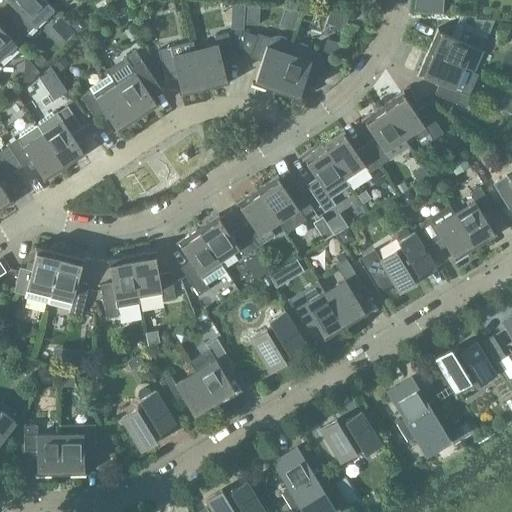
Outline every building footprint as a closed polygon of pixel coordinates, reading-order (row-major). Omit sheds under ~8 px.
[(9,0),(0,9),(0,26),(17,45),(54,8),(45,0),(9,0)] [(45,0),(54,8),(61,0),(45,0)] [(416,0),(415,12),(426,12),(427,1),(416,0)] [(353,24),(362,24),(363,14),(353,14),(353,24)] [(227,15),(227,27),(230,27),(242,28),(243,16),(231,15),(227,15)] [(0,59),(17,45),(0,26),(0,59)] [(438,28),(427,52),(464,68),(475,73),(484,51),(482,50),(487,39),(464,29),(459,40),(438,31),(439,29),(438,28)] [(243,31),(242,52),(250,55),(250,57),(261,61),(254,83),(252,82),(252,83),(276,92),(292,45),(289,41),(285,38),(280,36),(275,36),(270,38),(258,33),(257,36),(243,31)] [(217,45),(195,50),(205,89),(230,83),(229,82),(227,82),(222,60),(234,57),(228,33),(215,36),(217,45)] [(326,39),(322,52),(326,53),(342,58),(346,46),(330,41),(326,39)] [(205,89),(195,50),(193,41),(158,50),(164,74),(176,71),(182,93),(180,94),(180,95),(205,89)] [(292,45),(276,92),(300,100),(301,99),(299,98),(306,77),(318,81),(326,57),(313,52),(310,48),(306,45),(301,43),(296,43),(292,45)] [(106,71),(109,75),(138,118),(159,104),(159,103),(157,104),(152,96),(161,90),(159,88),(161,87),(136,51),(106,71)] [(427,52),(417,75),(418,76),(419,74),(440,83),(435,94),(458,104),(466,108),(471,96),(469,95),(470,94),(478,74),(475,73),(464,68),(427,52)] [(138,118),(109,75),(89,88),(91,91),(81,97),(95,118),(105,111),(118,130),(116,131),(117,132),(138,118)] [(404,91),(382,105),(404,138),(413,133),(418,140),(429,133),(433,140),(444,133),(425,105),(415,112),(403,93),(404,92),(404,91)] [(404,138),(382,105),(361,119),(362,121),(363,119),(376,138),(366,145),(380,166),(390,159),(385,151),(404,138)] [(38,125),(38,126),(65,167),(86,152),(86,151),(84,152),(72,134),(82,127),(68,106),(57,113),(53,112),(39,122),(38,125)] [(65,167),(38,126),(37,126),(33,125),(19,135),(19,139),(8,146),(22,167),(32,160),(45,179),(43,180),(44,181),(65,167)] [(343,133),(345,132),(344,131),(323,145),(345,178),(364,165),(369,173),(380,166),(366,145),(356,152),(343,133)] [(345,178),(323,145),(302,159),(302,160),(304,159),(317,178),(306,184),(325,212),(336,205),(331,198),(350,186),(345,178)] [(0,209),(13,200),(12,199),(11,200),(0,183),(0,181),(9,175),(0,162),(0,209)] [(314,210),(300,189),(290,196),(277,177),(279,176),(278,175),(257,189),(279,222),(278,222),(286,234),(287,233),(286,231),(305,219),(304,217),(314,210)] [(507,175),(493,184),(510,211),(511,209),(511,179),(510,180),(507,175)] [(474,201),(455,213),(475,247),(497,234),(496,233),(495,234),(483,215),(493,208),(480,187),(469,193),(474,201)] [(250,222),(240,228),(254,249),(275,235),(270,227),(278,222),(279,222),(257,189),(235,203),(236,204),(238,203),(250,222)] [(475,247),(455,213),(435,226),(430,218),(419,224),(432,246),(443,239),(454,259),(453,260),(453,261),(475,247)] [(219,214),(197,228),(219,261),(239,248),(244,256),(254,249),(240,228),(230,235),(218,216),(219,215),(219,214)] [(219,261),(197,228),(176,242),(177,243),(178,242),(191,261),(181,268),(199,295),(210,289),(207,284),(226,271),(219,261)] [(402,230),(399,233),(398,237),(400,241),(398,242),(399,243),(402,247),(396,250),(380,260),(374,250),(359,259),(379,292),(394,283),(400,293),(416,283),(413,278),(435,265),(414,232),(409,235),(407,231),(402,230)] [(25,298),(48,303),(60,253),(36,247),(35,248),(37,249),(32,270),(20,268),(14,292),(26,295),(25,298)] [(132,255),(140,303),(175,297),(171,272),(159,274),(155,252),(157,252),(157,251),(132,255)] [(60,253),(48,303),(71,309),(69,314),(82,317),(89,285),(78,282),(83,260),(85,260),(85,259),(60,253)] [(140,303),(132,255),(106,260),(107,261),(109,261),(112,283),(101,285),(107,318),(119,316),(118,308),(140,303)] [(325,292),(346,326),(368,313),(367,312),(365,313),(354,294),(364,287),(347,259),(336,265),(345,280),(325,292)] [(325,338),(323,339),(324,340),(346,326),(325,292),(316,298),(311,290),(290,303),(303,325),(313,318),(325,338)] [(197,303),(191,305),(194,314),(196,314),(203,311),(203,309),(201,306),(197,303)] [(272,326),(250,339),(271,372),(287,362),(284,357),(305,344),(285,311),(269,321),(272,326)] [(480,335),(491,329),(485,318),(474,324),(480,335)] [(511,319),(505,323),(504,322),(502,323),(511,339),(511,352),(511,353),(511,354),(511,353),(511,319)] [(235,366),(217,338),(207,345),(209,349),(190,361),(196,372),(217,406),(238,392),(238,391),(236,392),(223,372),(235,366)] [(435,359),(455,392),(477,379),(480,384),(496,374),(476,341),(455,354),(452,349),(435,359)] [(130,367),(132,370),(144,363),(140,357),(129,364),(130,367)] [(217,406),(196,372),(176,384),(171,376),(160,382),(173,404),(184,398),(196,417),(194,418),(195,419),(217,406)] [(451,441),(446,433),(439,421),(445,418),(446,418),(435,399),(434,400),(434,401),(429,404),(413,378),(411,379),(412,381),(390,394),(390,392),(388,394),(403,419),(396,423),(397,424),(398,424),(408,440),(407,440),(408,441),(414,437),(426,456),(451,441)] [(144,388),(140,391),(139,395),(141,399),(140,400),(143,405),(121,418),(142,451),(158,442),(154,436),(176,423),(156,390),(150,393),(148,389),(144,388)] [(0,443),(16,422),(1,411),(0,412),(0,443)] [(320,429),(341,462),(362,449),(365,454),(382,444),(362,411),(339,424),(337,419),(320,429)] [(60,425),(60,434),(61,474),(86,474),(87,472),(84,472),(84,450),(96,449),(96,424),(60,425)] [(61,474),(60,434),(38,435),(38,425),(24,426),(25,451),(37,451),(37,473),(35,473),(35,475),(61,474)] [(288,488),(282,492),(282,494),(283,493),(293,510),(292,510),(293,511),(300,507),(302,511),(334,511),(336,511),(325,491),(330,488),(331,488),(332,488),(321,469),(319,470),(320,471),(314,474),(298,448),(296,449),(297,451),(275,463),(275,462),(273,463),(288,488)] [(335,485),(344,500),(349,508),(359,502),(345,479),(335,485)] [(222,489),(206,499),(213,511),(265,511),(247,481),(225,494),(222,489)] [(344,500),(337,505),(341,511),(351,511),(349,508),(344,500)]
